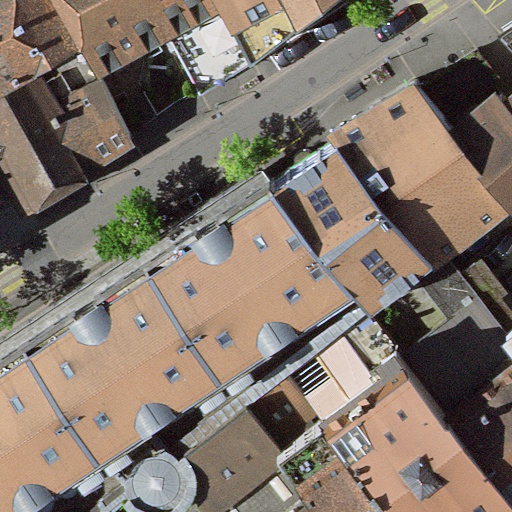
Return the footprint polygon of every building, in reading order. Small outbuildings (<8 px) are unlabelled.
[(0,0),(0,80),(31,64),(68,44),(44,0),(0,0)] [(215,0),(44,0),(68,44),(79,63),(156,21),(196,95),(251,65),(246,55),(215,0)] [(317,0),(215,0),(246,55),(317,0)] [(511,26),(499,35),(511,47),(511,26)] [(511,94),(484,58),(428,89),(505,198),(511,192),(511,94)] [(31,64),(0,80),(0,189),(11,209),(129,144),(93,77),(50,100),(31,64)] [(428,89),(270,181),(371,302),(419,265),(447,243),(505,198),(428,89)] [(268,176),(150,255),(248,399),(350,319),(371,302),(270,181),(268,176)] [(511,494),(511,336),(509,332),(447,243),(419,265),(456,317),(406,356),(511,494)] [(150,255),(20,344),(122,497),(136,509),(146,511),(169,511),(184,505),(192,497),(194,484),(194,463),(186,447),(248,399),(150,255)] [(389,367),(323,411),(402,511),(503,511),(511,505),(511,494),(406,356),(371,302),(350,319),(389,367)] [(0,357),(0,511),(100,511),(122,497),(20,344),(0,357)] [(331,511),(279,442),(248,399),(186,447),(194,463),(194,484),(214,511),(331,511)] [(402,511),(323,411),(279,442),(331,511),(402,511)]
